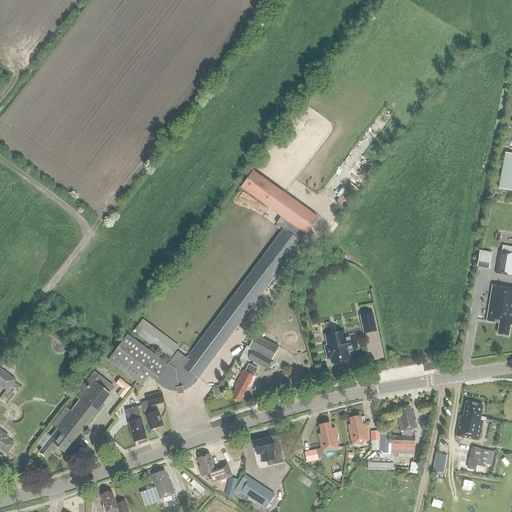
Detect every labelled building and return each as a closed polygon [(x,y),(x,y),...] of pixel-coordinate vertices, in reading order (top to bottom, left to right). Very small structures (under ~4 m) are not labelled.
[(497,187),(511,189),(511,152),(504,151),(497,187)] [(243,187),(241,190),(281,218),(305,236),(307,233),(317,220),(318,219),(254,172),(253,174),(243,187)] [(335,201),(344,207),(358,189),(349,182),(335,201)] [(193,384),(196,381),(198,379),(301,242),(284,229),(187,359),(177,351),(167,365),(127,335),(108,360),(142,386),(149,377),(156,382),(162,386),(165,388),(169,390),(173,391),(177,391),(178,393),(183,393),(182,390),(186,389),(190,387),(193,384)] [(489,269),(491,257),(492,253),(479,251),(477,267),(489,269)] [(510,276),(511,267),(511,253),(499,251),(495,274),(510,276)] [(499,323),(497,334),(508,336),(510,325),(511,326),(511,325),(511,288),(492,286),(486,321),(499,323)] [(361,316),(364,333),(376,331),(372,314),(361,316)] [(142,320),(134,331),(170,358),(178,347),(142,320)] [(347,351),(358,349),(355,336),(344,338),(343,332),(325,336),(327,342),(323,342),(328,359),(331,359),(332,363),(349,360),(347,351)] [(248,348),(252,350),(272,361),(279,347),(255,335),(248,348)] [(267,369),(272,361),(252,350),(248,359),(267,369)] [(258,369),(249,364),(245,372),(244,371),(235,387),(236,388),(231,398),(239,402),(242,397),(245,398),(256,377),(254,376),(258,369)] [(0,384),(7,389),(14,381),(0,370),(0,384)] [(95,373),(76,396),(80,399),(71,412),(65,407),(52,425),(58,429),(39,453),(46,458),(56,446),(65,453),(110,394),(109,393),(114,387),(95,373)] [(131,387),(120,379),(116,384),(122,389),(117,395),(122,399),(131,387)] [(150,407),(164,403),(162,393),(146,397),(147,402),(141,404),(145,415),(148,423),(148,422),(151,430),(163,426),(160,418),(160,416),(159,413),(158,412),(158,411),(152,413),(150,407)] [(133,396),(128,400),(132,405),(137,402),(133,396)] [(479,441),(483,420),(480,420),(483,406),(466,402),(463,416),(460,415),(456,436),(479,441)] [(402,437),(389,437),(389,434),(380,434),(379,454),(388,454),(414,455),(414,437),(410,437),(408,430),(417,428),(414,412),(412,413),(410,405),(398,407),(401,418),(398,419),(402,437)] [(129,422),(128,422),(133,442),(147,438),(141,419),(138,407),(125,410),(129,422)] [(352,426),(348,427),(352,445),(369,441),(365,425),(362,426),(360,417),(350,419),(352,426)] [(338,448),(334,430),(331,430),(329,424),(320,426),(322,435),(318,435),(322,451),(338,448)] [(0,447),(7,452),(13,444),(6,439),(7,437),(0,431),(0,447)] [(379,431),(370,431),(371,440),(379,440),(380,440),(379,431)] [(280,451),(281,449),(280,447),(279,445),(277,444),(274,444),(272,444),(271,438),(254,442),(257,455),(264,453),(266,461),(274,459),(273,457),(277,455),(277,454),(279,453),(280,451)] [(478,459),(477,465),(485,467),(489,451),(471,447),(469,457),(471,457),(478,459)] [(316,450),(304,453),(306,463),(319,460),(316,450)] [(214,468),(210,454),(198,459),(200,466),(198,467),(202,476),(210,473),(212,480),(211,480),(212,483),(231,476),(227,464),(214,468)] [(444,473),(447,456),(439,454),(435,454),(432,471),(436,471),(444,473)] [(471,457),(468,469),(475,470),(478,459),(471,457)] [(165,471),(152,476),(160,500),(175,494),(171,482),(169,483),(165,471)] [(250,478),(241,493),(238,497),(262,511),(263,511),(265,509),(266,509),(275,495),(250,478)] [(234,497),(236,487),(227,485),(225,495),(234,497)] [(116,504),(112,492),(100,496),(104,505),(103,507),(104,511),(108,511),(118,509),(118,511),(128,511),(125,501),(116,504)]
